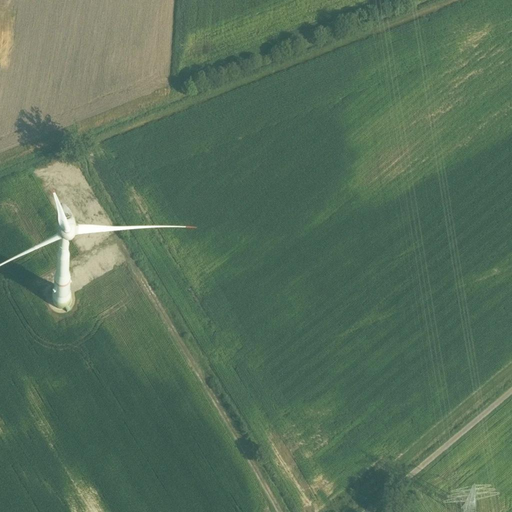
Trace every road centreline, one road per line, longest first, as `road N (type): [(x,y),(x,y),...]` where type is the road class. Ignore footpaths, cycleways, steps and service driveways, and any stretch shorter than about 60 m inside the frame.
road 1 (track): [(279,511),(123,247),(105,244),(50,276)]
road 2 (unclassified): [(376,511),(511,389)]
